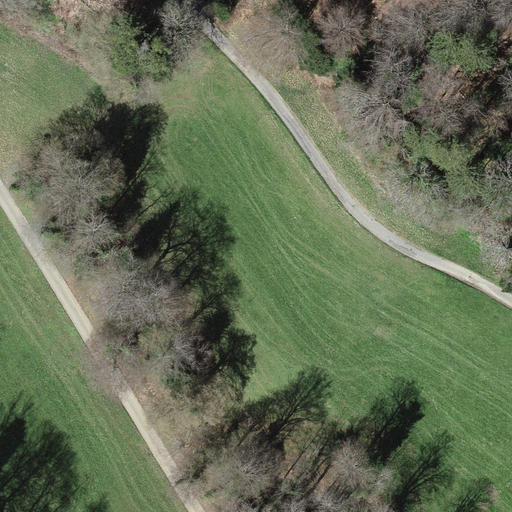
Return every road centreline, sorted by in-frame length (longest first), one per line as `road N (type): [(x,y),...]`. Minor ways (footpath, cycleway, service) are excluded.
road 1 (track): [(182,0),(290,123),(355,218),(407,254),(511,299)]
road 2 (track): [(197,511),(0,188)]
